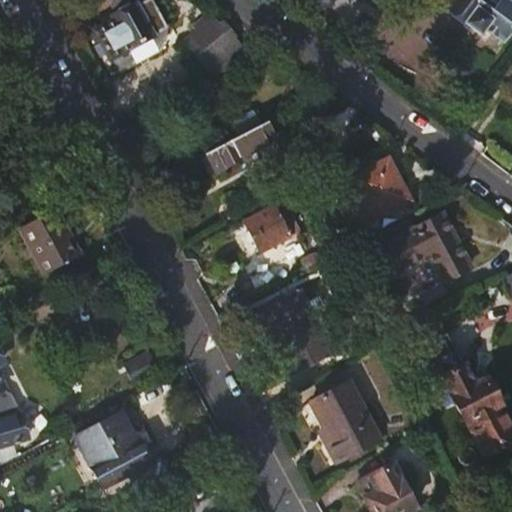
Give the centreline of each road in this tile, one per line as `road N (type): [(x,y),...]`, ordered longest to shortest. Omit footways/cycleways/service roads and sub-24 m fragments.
road 1 (residential): [(16,0),(288,511)]
road 2 (residential): [(511,201),(238,0)]
